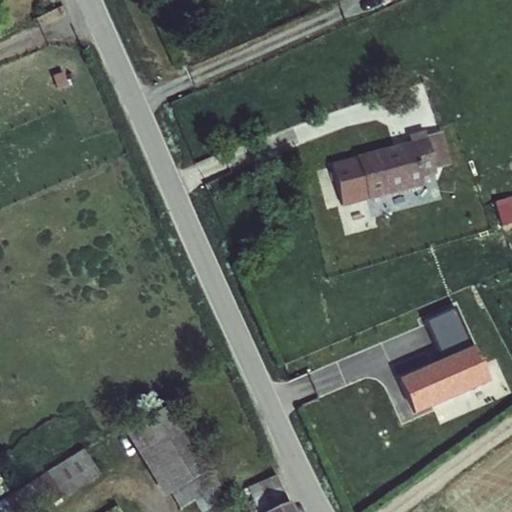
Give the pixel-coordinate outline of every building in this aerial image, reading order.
[(407,136),(323,157),(334,199),(419,177),(416,167),(432,163),(421,122),(404,127),(407,136)] [(511,195),(498,199),(506,224),(511,222),(511,195)] [(486,386),(471,352),(456,307),(426,322),(441,362),(400,380),(415,417),(486,386)] [(134,425),(176,511),(218,490),(187,427),(194,424),(182,401),(134,425)] [(89,447),(4,496),(13,511),(33,511),(103,472),(89,447)] [(273,473),(246,487),(257,511),(297,511),(295,504),(289,508),(273,473)]
